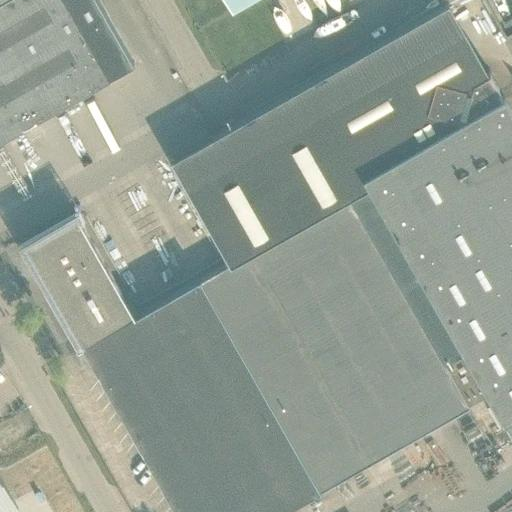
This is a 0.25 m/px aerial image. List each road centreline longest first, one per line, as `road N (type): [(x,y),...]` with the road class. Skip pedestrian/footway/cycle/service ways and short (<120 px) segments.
road 1 (unclassified): [(384,0),(211,98),(153,0)]
road 2 (unclassified): [(101,511),(0,332)]
